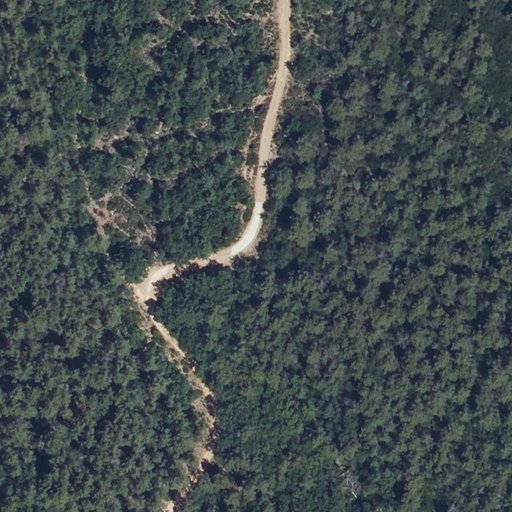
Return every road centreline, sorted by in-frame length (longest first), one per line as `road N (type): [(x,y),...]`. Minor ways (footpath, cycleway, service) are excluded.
road 1 (track): [(287,0),(259,215),(227,255),(171,269),(145,288)]
road 2 (track): [(145,288),(206,392),(211,423),(202,458),(169,511)]
